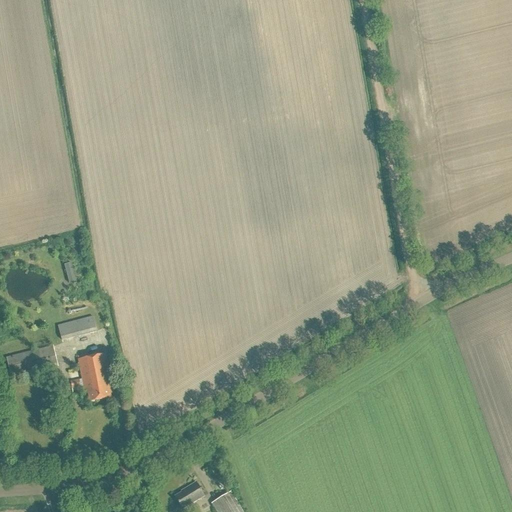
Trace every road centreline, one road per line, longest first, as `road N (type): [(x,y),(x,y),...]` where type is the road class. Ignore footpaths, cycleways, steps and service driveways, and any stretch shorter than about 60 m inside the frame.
road 1 (unclassified): [(0,492),(126,473),(418,301),(511,257)]
road 2 (track): [(364,0),(418,301)]
